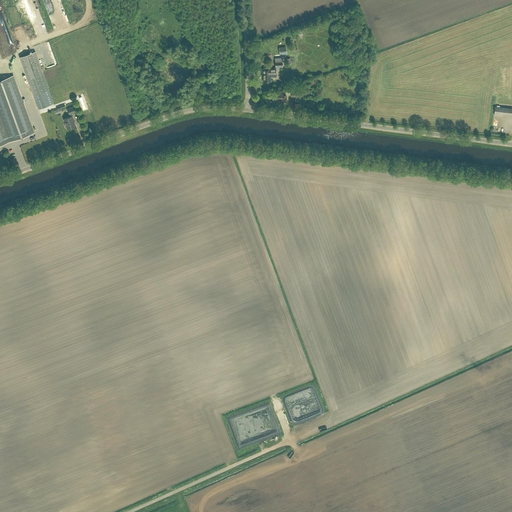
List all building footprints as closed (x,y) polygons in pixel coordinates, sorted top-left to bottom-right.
[(287,53),(286,46),(278,47),(280,54),(287,53)] [(275,70),(275,68),(262,68),(262,76),(263,76),(263,81),(270,81),(270,74),(271,74),(271,71),(275,70)] [(48,88),(43,73),(28,79),(33,94),(48,88)] [(0,144),(34,132),(13,75),(0,79),(0,144)] [(65,94),(67,102),(75,100),(73,92),(65,94)] [(285,93),(277,93),(277,96),(270,95),(270,102),(280,103),(281,99),(284,99),(285,93)] [(76,111),(74,106),(67,108),(69,114),(70,116),(63,118),(65,123),(64,124),(65,127),(66,127),(67,128),(75,125),(73,119),(74,119),(72,115),(71,113),(76,111)]
